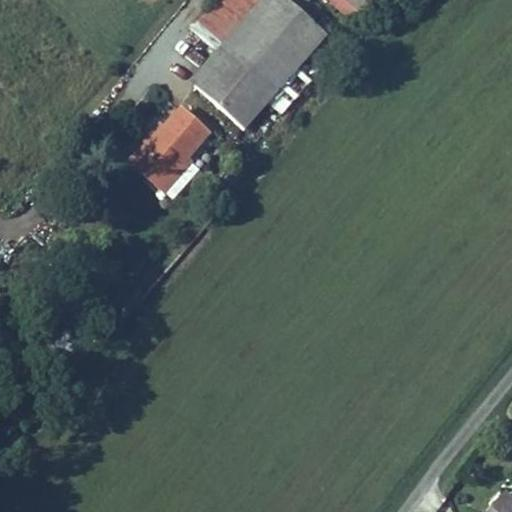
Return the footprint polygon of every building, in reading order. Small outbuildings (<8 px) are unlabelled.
[(332,35),(292,0),(282,0),(222,67),(269,109),(332,35)] [(347,0),(361,11),(370,0),(347,0)] [(269,109),(222,67),(206,85),(253,127),(269,109)] [(166,139),(160,135),(139,161),(171,186),(195,157),(216,131),(191,109),(177,126),(166,139)] [(177,126),(171,121),(160,135),(166,139),(177,126)] [(201,161),(195,157),(171,186),(176,191),(201,161)] [(511,511),(511,490),(505,485),(482,511),(511,511)]
